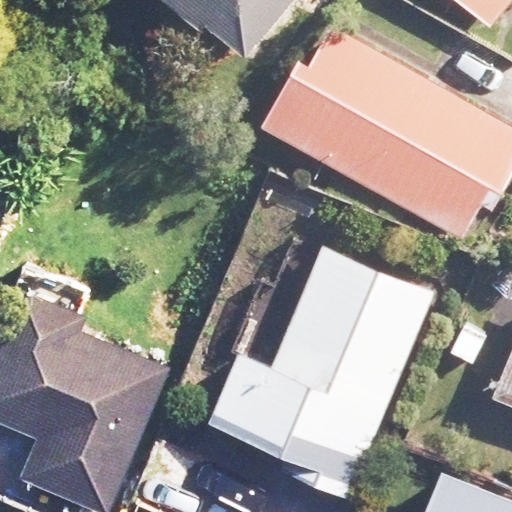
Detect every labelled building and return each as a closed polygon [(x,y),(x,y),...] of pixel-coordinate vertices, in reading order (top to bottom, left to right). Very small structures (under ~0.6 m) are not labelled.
[(448,0),(486,26),(508,0),(448,0)] [(291,61),(254,125),(456,238),(475,203),(486,209),(511,162),(511,126),(325,22),(300,66),(291,61)] [(429,291),(317,245),(267,368),(231,353),(202,426),(292,462),(287,476),(344,499),(429,291)] [(103,511),(163,365),(75,329),(80,316),(15,290),(0,326),(0,421),(34,435),(17,477),(103,511)] [(511,326),(482,396),(511,408),(511,326)] [(511,511),(511,501),(441,472),(424,511),(511,511)]
